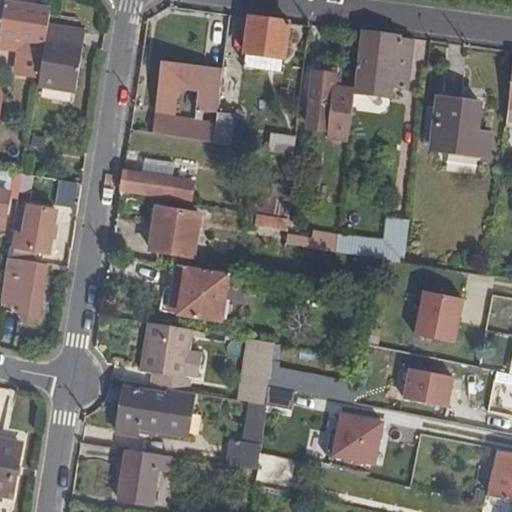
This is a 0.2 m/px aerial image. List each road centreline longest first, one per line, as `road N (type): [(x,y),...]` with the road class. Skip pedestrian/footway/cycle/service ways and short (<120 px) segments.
road 1 (residential): [(131,0),(70,383)]
road 2 (residential): [(266,0),(511,30)]
road 3 (residential): [(70,383),(50,511)]
